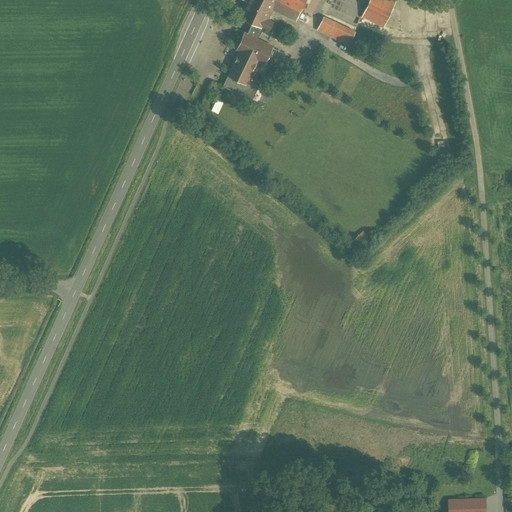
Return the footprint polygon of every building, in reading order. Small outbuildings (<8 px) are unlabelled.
[(245,0),(245,1),(242,8),(244,8),(240,16),(253,23),(261,27),(267,30),(271,22),(265,19),(271,7),(296,19),(304,0),(245,0)] [(395,3),(389,0),(369,0),(362,16),(383,27),(395,3)] [(353,36),(321,21),(317,29),(349,44),(353,36)] [(253,23),(248,34),(245,33),(240,44),(245,46),(242,51),(241,50),(235,62),(234,62),(228,75),(232,76),(245,83),(246,82),(257,59),(263,62),(271,47),(255,39),(261,27),(253,23)] [(247,83),(246,82),(245,83),(232,76),(230,79),(229,79),(225,86),(223,86),(223,87),(251,100),(252,99),(259,86),(249,81),(247,83)] [(220,113),(224,101),(217,98),(213,111),(220,113)] [(485,511),(485,498),(448,500),(448,511),(485,511)]
